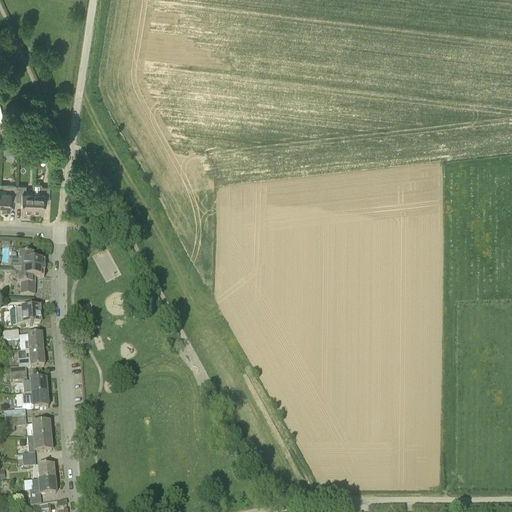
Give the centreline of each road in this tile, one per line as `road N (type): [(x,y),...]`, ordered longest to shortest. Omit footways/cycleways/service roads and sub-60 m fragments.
road 1 (residential): [(76,511),(60,328),(61,232)]
road 2 (unclassified): [(264,511),(319,503),(511,500)]
road 3 (unclassified): [(62,224),(92,0)]
